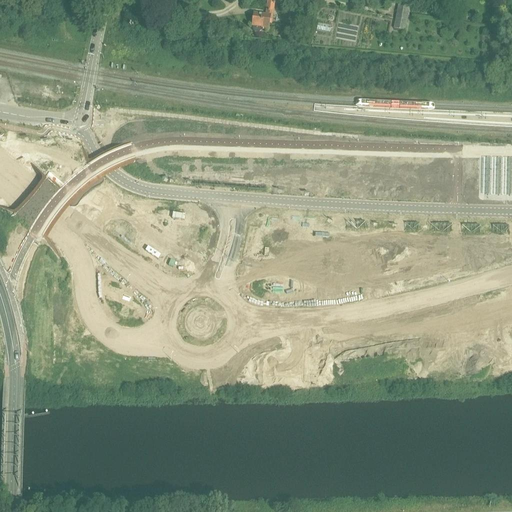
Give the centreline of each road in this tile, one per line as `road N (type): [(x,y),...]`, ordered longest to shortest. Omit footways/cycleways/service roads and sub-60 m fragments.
road 1 (tertiary): [(226,197),(144,189),(98,157),(84,108),(104,0)]
road 2 (unclassified): [(242,198),(457,210)]
road 3 (primary): [(511,274),(309,318)]
road 4 (unclassified): [(0,187),(67,241),(88,310),(115,339)]
road 5 (primary): [(119,257),(0,161)]
